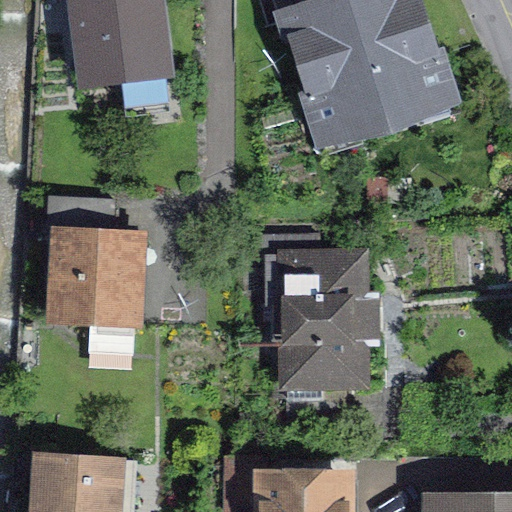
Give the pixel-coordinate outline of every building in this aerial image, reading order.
[(74,0),(75,1),(61,3),(77,98),(174,81),(159,0),(74,0)] [(262,0),(313,159),(460,114),(423,0),(262,0)] [(119,200),(44,199),(43,336),(143,337),(144,238),(119,237),(119,200)] [(367,249),(326,251),(325,233),(251,236),(252,264),(261,264),(263,308),(271,308),(275,397),(370,393),(368,352),(383,351),(380,294),(369,295),(367,249)] [(349,511),(348,475),(260,477),(259,456),(223,458),(224,511),(349,511)] [(131,511),(133,464),(22,460),(20,511),(131,511)] [(511,511),(511,500),(487,501),(487,511),(511,511)] [(487,511),(487,501),(417,502),(417,511),(487,511)]
